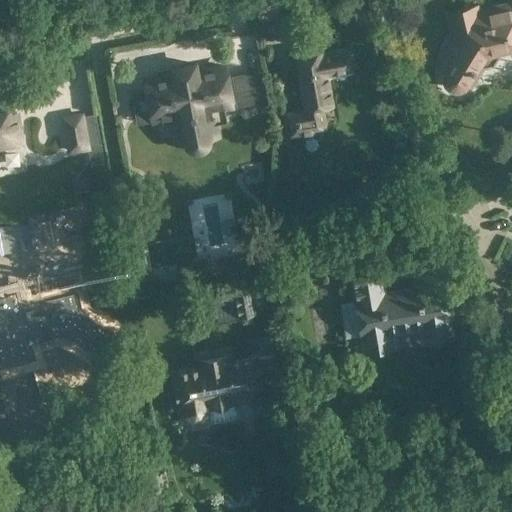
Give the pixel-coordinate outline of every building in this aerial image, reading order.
[(448,65),(443,72),(443,81),(448,87),(457,88),(464,84),(486,52),(499,49),(507,34),(511,33),(511,8),(503,11),(498,7),(489,9),(486,15),(480,11),(449,19),(453,34),(444,49),(448,65)] [(283,110),(283,111),(281,112),(286,136),(287,136),(288,137),(328,130),(324,107),(335,105),(329,77),(353,72),(348,44),(293,54),(303,107),(283,110)] [(137,122),(150,120),(151,123),(173,119),(177,141),(187,139),(187,140),(188,142),(190,144),(191,145),(192,146),(193,146),(197,146),(200,146),(202,145),(204,144),(205,142),(207,140),(207,137),(207,135),(217,133),(215,122),(226,120),(224,110),(235,108),(226,60),(142,76),(145,91),(131,93),(137,122)] [(236,91),(241,118),(271,115),(265,86),(236,91)] [(0,149),(25,145),(19,109),(11,111),(10,107),(0,108),(0,149)] [(104,162),(95,112),(85,114),(84,110),(60,115),(67,154),(88,150),(90,165),(104,162)] [(88,189),(86,180),(71,183),(73,192),(88,189)] [(241,251),(196,259),(198,270),(188,272),(190,286),(255,274),(252,260),(243,262),(241,251)] [(376,253),(348,257),(365,350),(392,345),(390,331),(422,326),(424,340),(452,335),(442,282),(382,292),(376,253)] [(32,278),(0,283),(0,325),(4,325),(7,344),(40,339),(38,326),(76,320),(94,333),(111,309),(94,296),(91,277),(33,286),(32,278)] [(233,293),(237,317),(256,313),(251,290),(233,293)] [(172,372),(178,403),(175,403),(178,417),(190,426),(207,424),(210,419),(237,414),(241,418),(257,415),(266,402),(264,387),(292,383),(286,351),(256,356),(226,362),(225,353),(200,358),(202,366),(172,372)] [(303,440),(307,463),(325,459),(320,436),(303,440)]
